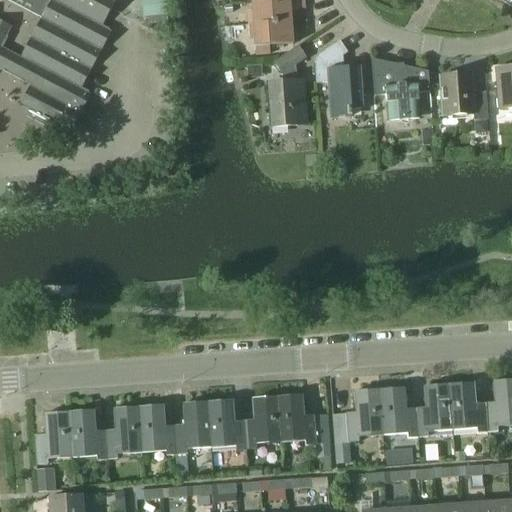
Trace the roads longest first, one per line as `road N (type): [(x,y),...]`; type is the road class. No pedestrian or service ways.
road 1 (tertiary): [(0,383),(511,348)]
road 2 (unclassified): [(0,165),(87,155),(114,139),(141,73),(127,24)]
road 3 (residential): [(511,40),(430,47),(365,23),(346,0)]
